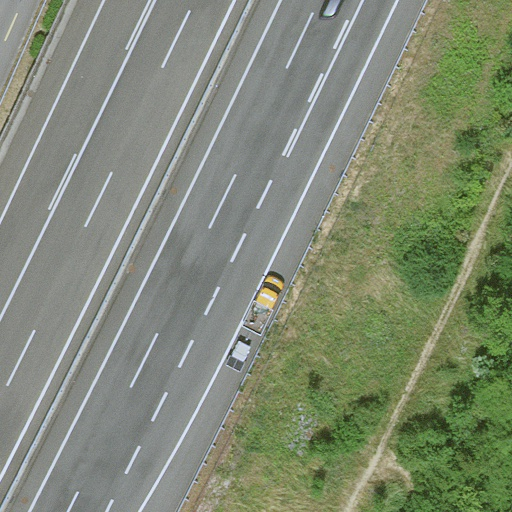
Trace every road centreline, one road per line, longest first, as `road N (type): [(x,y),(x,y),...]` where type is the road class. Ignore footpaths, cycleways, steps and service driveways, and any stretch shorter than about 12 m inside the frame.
road 1 (motorway): [(67,511),(316,0)]
road 2 (motorway): [(193,0),(0,399)]
